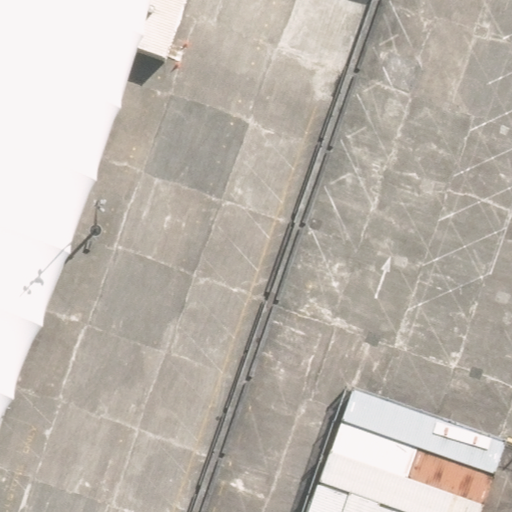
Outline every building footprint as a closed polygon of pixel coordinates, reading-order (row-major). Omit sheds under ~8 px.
[(0,0),(0,440),(118,140),(161,0),(0,0)] [(194,0),(166,0),(147,57),(171,65),(194,0)] [(486,478),(343,427),(332,458),(475,509),(486,478)] [(474,511),(475,509),(332,458),(320,492),(375,511),(474,511)] [(375,511),(320,492),(313,511),(375,511)]
